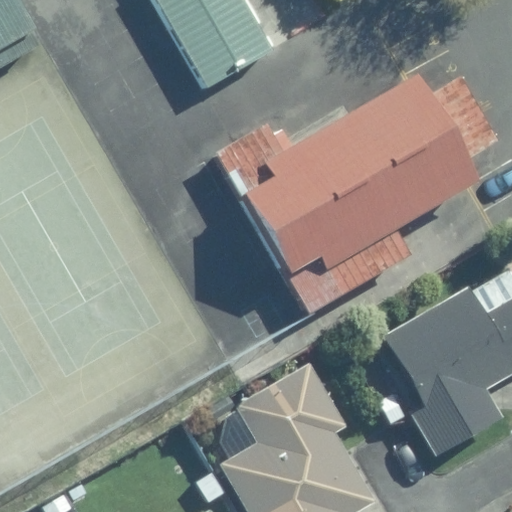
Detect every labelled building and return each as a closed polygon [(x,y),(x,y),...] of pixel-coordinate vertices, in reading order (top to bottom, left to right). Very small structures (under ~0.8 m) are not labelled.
[(0,0),(0,33),(15,23),(0,0)] [(129,0),(175,75),(240,35),(217,0),(129,0)] [(467,132),(431,73),(405,89),(392,67),(272,139),(253,107),(188,145),(284,303),(377,246),(363,223),(447,173),(434,152),(467,132)] [(478,390),(488,384),(511,369),(511,280),(506,270),(467,293),(465,290),(379,341),(420,410),(407,418),(430,457),(495,419),(478,390)] [(215,465),(221,476),(241,511),(349,511),(367,502),(326,431),(340,424),(306,364),(232,406),(253,443),(215,465)]
